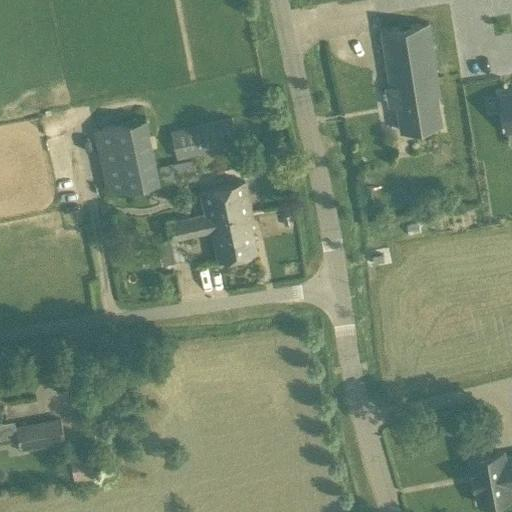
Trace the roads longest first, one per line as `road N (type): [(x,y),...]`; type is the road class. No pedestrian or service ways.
road 1 (unclassified): [(0,333),(339,288)]
road 2 (unclassified): [(339,288),(276,0)]
road 3 (unclassified): [(387,511),(355,395),(339,288)]
